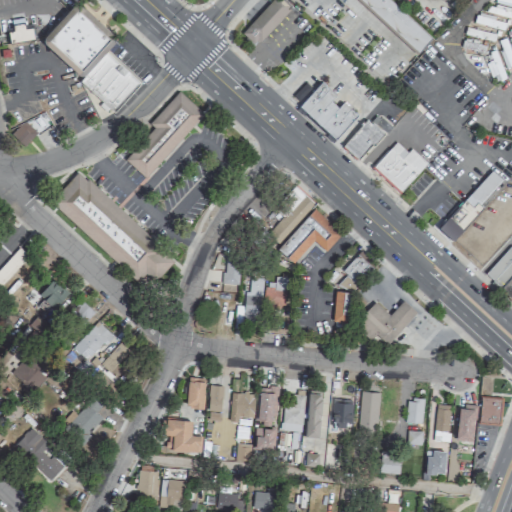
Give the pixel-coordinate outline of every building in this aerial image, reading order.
[(26,0),(35,8),(42,0),(44,0),(52,7),(59,0),(26,0)] [(270,0),(241,34),(255,46),(291,6),(284,0),(270,0)] [(432,37),(391,0),(360,0),(419,52),(432,37)] [(114,112),(142,83),(106,49),(116,38),(78,1),(40,40),(114,112)] [(474,24),(503,28),(504,22),(493,20),(494,16),(476,12),(474,24)] [(31,27),(24,29),(24,24),(7,28),(10,43),(34,38),(31,27)] [(463,35),(493,41),(495,33),(465,27),(463,35)] [(511,65),(511,57),(505,37),(498,40),(501,49),(496,51),(503,69),(511,65)] [(460,46),(482,53),(485,46),(462,39),(460,46)] [(503,76),(495,50),(483,54),(491,79),(503,76)] [(300,103),(335,137),(356,116),(321,81),(300,103)] [(145,177),(204,114),(179,90),(149,122),(154,127),(125,159),(145,177)] [(385,133),(367,117),(342,146),(360,162),(385,133)] [(9,134),(21,147),(36,133),(24,120),(9,134)] [(371,168),(398,194),(428,163),(409,146),(405,150),(396,141),(371,168)] [(50,199),(138,282),(146,272),(155,280),(175,259),(78,169),(50,199)] [(480,207),(503,180),(491,169),(468,196),(480,207)] [(293,264),(312,240),(325,251),(343,230),(294,189),(257,234),(293,264)] [(480,212),(465,197),(436,226),(450,240),(480,212)] [(511,242),(484,275),(511,299),(511,242)] [(0,285),(28,254),(19,247),(0,268),(0,285)] [(341,270),(347,276),(341,282),(349,290),(371,267),(357,254),(341,270)] [(223,255),(223,283),(239,283),(239,255),(223,255)] [(285,276),(274,276),(274,283),(263,283),(263,276),(247,276),(247,305),(236,305),(236,320),(260,320),(260,308),(284,308),(285,276)] [(68,291),(52,278),(39,296),(55,308),(68,291)] [(349,290),(333,290),(333,322),(349,322),(349,290)] [(389,314),(375,301),(366,310),(394,336),(416,312),(403,299),(389,314)] [(94,312),(81,300),(67,317),(79,328),(94,312)] [(73,346),(88,361),(113,336),(98,321),(73,346)] [(100,363),(108,372),(129,351),(121,343),(100,363)] [(46,377),(25,357),(10,372),(31,393),(46,377)] [(186,407),(203,407),(203,379),(186,379),(186,407)] [(258,387),(258,420),(277,420),(277,387),(258,387)] [(357,426),(375,428),(380,393),(362,390),(357,426)] [(303,391),(294,391),(293,406),(283,406),(281,430),(301,431),(303,391)] [(254,392),(231,392),(231,422),(253,422),(254,392)] [(320,393),(307,392),(306,437),(319,437),(320,393)] [(102,418),(95,412),(102,404),(93,395),(64,426),(80,441),(102,418)] [(423,398),(407,396),(405,422),(420,424),(423,398)] [(477,422),(499,424),(501,397),(479,396),(477,422)] [(350,425),(351,400),(331,400),(330,425),(350,425)] [(475,406),(459,404),(455,440),(471,441),(475,406)] [(433,441),(448,441),(450,407),(435,406),(433,441)] [(200,434),(191,434),(191,420),(163,418),(161,441),(166,441),(165,450),(199,452),(200,434)] [(66,461),(53,449),(46,457),(41,452),(48,443),(29,427),(12,447),(49,480),(66,461)] [(271,450),(272,429),(253,428),(252,449),(271,450)] [(234,460),(248,460),(249,443),(235,443),(234,460)] [(424,473),(444,474),(444,450),(424,450),(424,473)] [(378,472),(398,473),(399,452),(378,451),(378,472)] [(317,466),(317,453),(304,453),(304,466),(317,466)] [(136,498),(156,498),(157,470),(137,470),(136,498)] [(183,480),(159,479),(158,504),(182,505),(183,480)] [(252,509),(273,510),(274,492),(252,491),(252,509)] [(215,509),(235,509),(236,493),(216,493),(215,509)]
